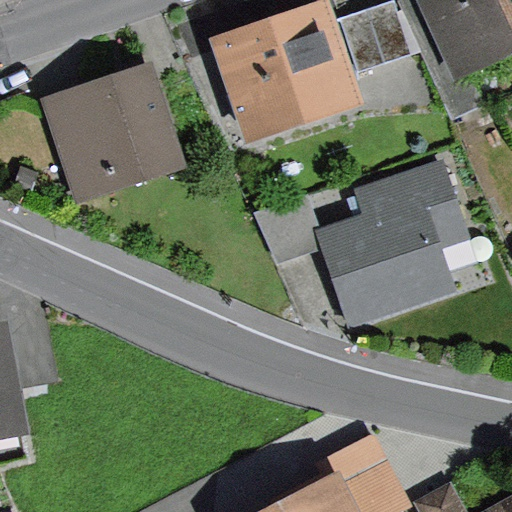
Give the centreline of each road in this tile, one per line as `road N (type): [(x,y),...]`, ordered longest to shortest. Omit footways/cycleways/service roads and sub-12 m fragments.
road 1 (residential): [(511,427),(275,368),(0,251)]
road 2 (residential): [(117,0),(0,40)]
